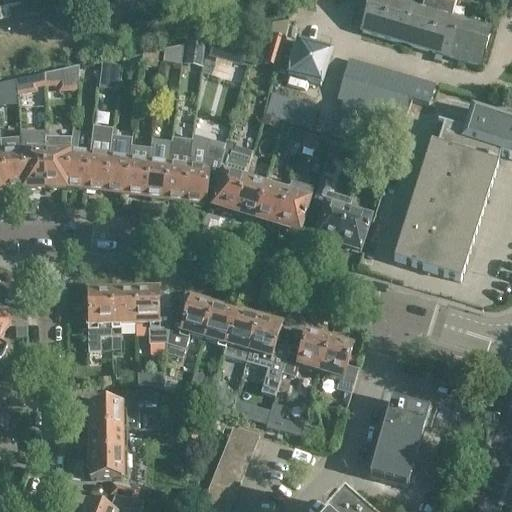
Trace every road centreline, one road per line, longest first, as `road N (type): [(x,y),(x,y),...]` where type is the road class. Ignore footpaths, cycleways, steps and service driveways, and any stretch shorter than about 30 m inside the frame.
road 1 (tertiary): [(37,240),(161,243),(394,312)]
road 2 (residential): [(34,511),(46,456),(37,240)]
road 3 (residential): [(302,511),(346,473),(394,312)]
road 4 (tertiary): [(394,312),(511,345)]
